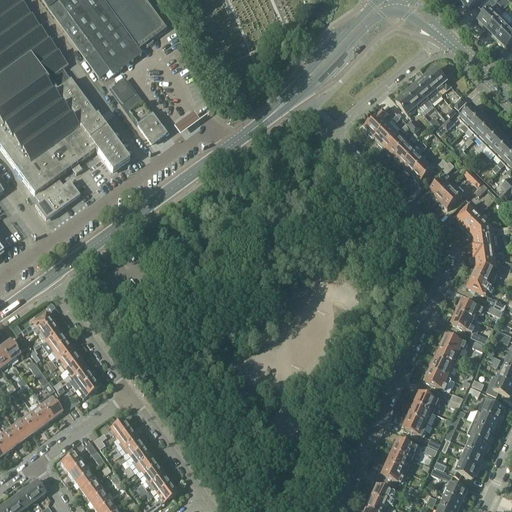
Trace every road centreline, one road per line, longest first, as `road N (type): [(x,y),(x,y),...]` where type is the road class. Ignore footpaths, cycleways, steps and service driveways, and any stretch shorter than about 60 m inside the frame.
road 1 (residential): [(337,511),(447,264),(440,241),(329,133)]
road 2 (residential): [(232,145),(217,134),(194,138),(0,280)]
road 3 (tertiary): [(47,279),(232,145)]
road 4 (residential): [(329,133),(442,36)]
road 5 (tertiary): [(288,98),(390,0)]
road 6 (residential): [(129,394),(47,279)]
road 7 (residential): [(206,499),(129,394)]
